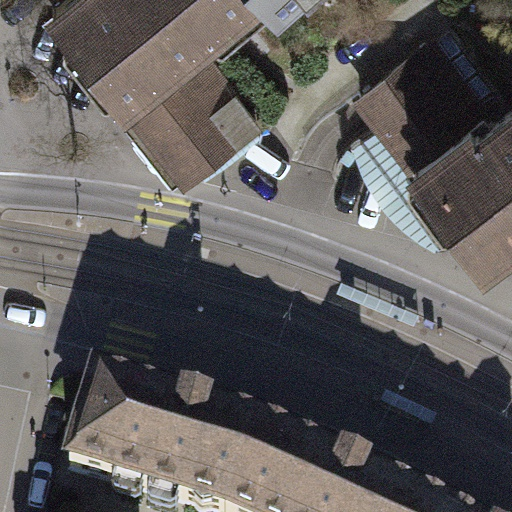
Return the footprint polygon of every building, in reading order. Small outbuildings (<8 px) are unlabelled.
[(124,95),(193,43),(247,0),(64,0),(55,8),(124,95)] [(476,135),(490,124),(428,38),(359,89),(413,163),(467,123),(476,135)] [(257,124),(193,43),(124,95),(189,177),(257,124)] [(511,108),(490,124),(476,135),(467,123),(413,163),(481,256),(511,233),(511,108)] [(207,511),(210,511),(212,511),(224,511),(257,425),(95,374),(68,468),(194,506),(197,511),(207,511)] [(224,511),(450,511),(257,425),(224,511)]
